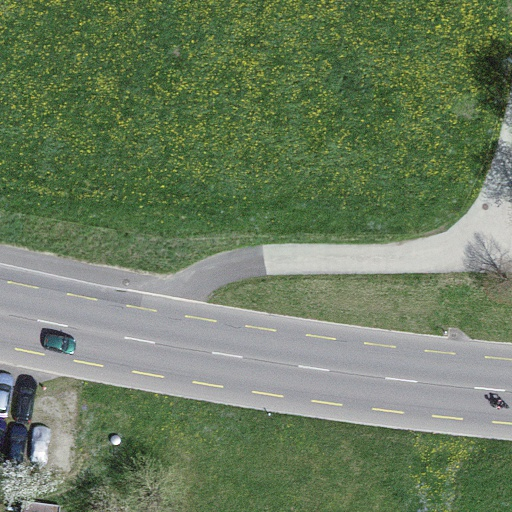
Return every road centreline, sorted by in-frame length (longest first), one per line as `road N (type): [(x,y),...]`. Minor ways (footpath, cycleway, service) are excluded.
road 1 (primary): [(0,312),(294,365),(511,391)]
road 2 (track): [(511,143),(493,233),(443,254),(243,263),(198,279),(124,338)]
